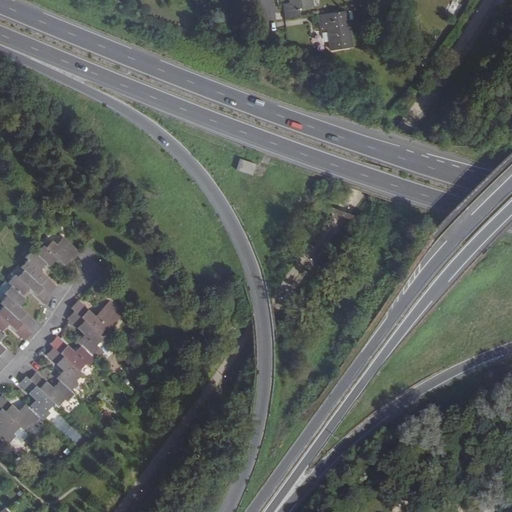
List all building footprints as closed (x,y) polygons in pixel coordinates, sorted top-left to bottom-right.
[(282,5),(285,20),(299,18),(298,9),(311,7),(309,0),(289,0),(290,4),(282,5)] [(328,30),(331,51),(350,48),(345,12),(317,15),(320,31),(328,30)] [(257,165),(241,159),(237,170),(253,176),(257,165)] [(35,253),(46,263),(50,267),(57,259),(60,262),(64,266),(70,258),(72,260),(79,253),(64,237),(56,245),(52,241),(45,248),(42,245),(35,253)] [(49,294),(50,294),(56,286),(47,277),(40,270),(46,263),(35,253),(32,250),(25,258),(28,260),(21,267),(25,271),(49,294)] [(8,283),(11,286),(22,296),(29,289),(39,298),(46,305),(53,297),(50,294),(49,294),(25,271),(18,278),(15,275),(8,283)] [(0,303),(4,306),(29,330),(36,322),(26,313),(20,306),(26,300),(22,296),(11,286),(4,294),(7,296),(0,303)] [(96,317),(78,300),(71,308),(74,311),(100,335),(107,328),(110,331),(124,315),(110,301),(96,317)] [(0,330),(1,332),(9,325),(15,331),(25,340),(32,333),(29,330),(4,306),(0,310),(0,330)] [(111,345),(104,339),(100,335),(74,311),(67,319),(77,328),(85,335),(78,342),(81,345),(92,355),(96,359),(97,360),(111,345)] [(83,375),(85,377),(92,370),(88,367),(96,359),(92,355),(81,345),(75,352),(63,342),(57,336),(50,344),(53,347),(54,347),(83,375)] [(60,381),(71,392),(79,384),(76,381),(83,375),(54,347),(53,347),(47,355),(56,364),(64,371),(57,378),(60,381)] [(55,404),(58,407),(65,400),(68,402),(75,395),(71,392),(60,381),(54,388),(43,378),(36,372),(29,380),(55,404)] [(40,418),(44,421),(51,413),(48,411),(55,404),(29,380),(26,377),(19,384),(25,390),(37,400),(29,408),(40,418)] [(0,408),(20,427),(24,430),(31,423),(33,425),(40,418),(29,408),(26,404),(19,412),(12,405),(2,395),(0,397),(0,408)] [(0,421),(2,424),(0,425),(0,435),(8,444),(16,436),(13,433),(20,427),(0,408),(0,421)]
